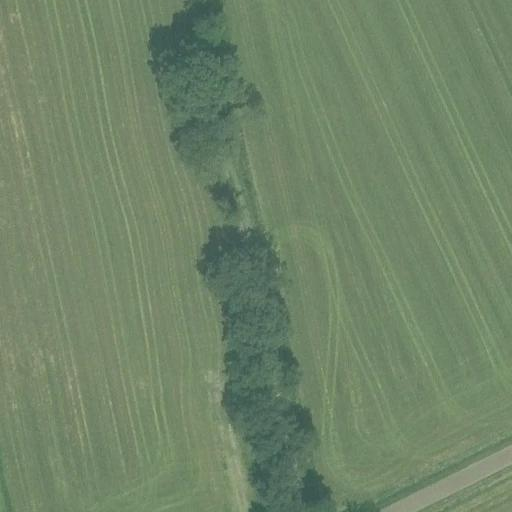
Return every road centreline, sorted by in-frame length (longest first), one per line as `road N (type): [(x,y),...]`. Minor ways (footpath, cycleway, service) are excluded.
road 1 (track): [(301,511),(190,0)]
road 2 (unclassified): [(385,511),(511,447)]
